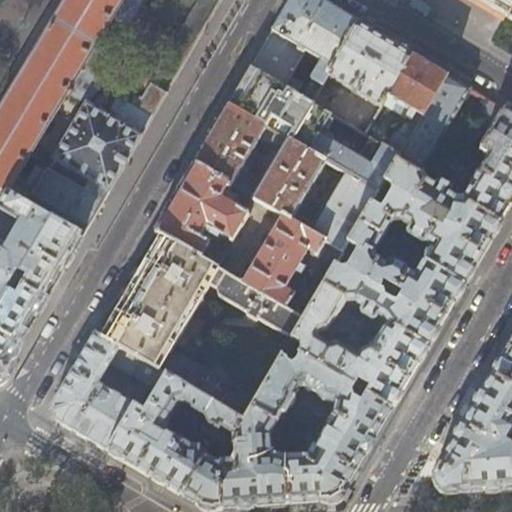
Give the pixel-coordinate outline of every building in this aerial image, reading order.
[(0,0),(0,189),(8,194),(69,93),(86,104),(53,160),(108,191),(111,187),(135,146),(166,94),(152,85),(143,100),(141,99),(135,108),(117,96),(105,116),(88,105),(123,46),(117,42),(103,34),(123,0),(198,0),(203,3),(163,70),(176,77),(220,0),(0,0)] [(123,0),(103,34),(117,42),(142,0),(123,0)] [(203,3),(198,0),(197,0),(157,66),(163,70),(203,3)] [(328,76),(359,23),(331,7),(319,0),(291,0),(265,45),(251,69),(296,95),(302,84),(291,78),(290,76),(303,54),(305,53),(310,57),(313,55),(323,61),(301,98),(311,103),(328,76)] [(511,0),(477,0),(483,3),(508,18),(511,11),(511,0)] [(383,104),(412,55),(387,40),(359,23),(328,76),(380,108),(383,104)] [(420,123),(448,76),(430,65),(412,55),(383,104),(406,117),(407,115),(420,123)] [(397,163),(400,156),(386,148),(370,140),(358,160),(330,144),(332,138),(322,132),(324,128),(327,130),(331,124),(332,121),(330,119),(331,116),(311,103),(301,98),(296,95),(251,69),(242,84),(229,106),(326,163),(331,166),(342,173),(347,176),(379,194),(385,184),(397,163)] [(470,89),(448,76),(420,123),(416,130),(400,156),(397,163),(417,174),(423,173),(470,89)] [(490,134),(505,110),(486,99),(472,123),(490,134)] [(291,222),(326,163),(229,106),(213,133),(195,164),(231,186),(259,140),(282,147),(274,161),(269,159),(266,164),(265,166),(270,168),(256,193),(239,183),(236,189),(282,217),(291,222)] [(511,114),(505,110),(490,134),(480,152),(486,157),(461,199),(462,202),(500,223),(511,202),(511,114)] [(408,125),(405,124),(399,134),(395,134),(386,148),(400,156),(416,130),(408,125)] [(424,243),(430,247),(422,261),(464,285),(477,263),(500,223),(462,202),(461,199),(454,199),(448,195),(450,191),(449,188),(440,182),(436,183),(433,187),(426,183),(423,173),(417,174),(397,163),(385,184),(391,187),(392,191),(381,210),(372,205),(363,220),(361,225),(383,238),(392,224),(399,223),(408,228),(406,232),(407,236),(422,245),(424,243)] [(233,244),(250,215),(225,202),(224,198),(231,186),(195,164),(176,197),(155,232),(160,235),(218,269),(227,254),(215,247),(202,240),(207,230),(214,233),(211,238),(218,242),(227,247),(229,242),(233,244)] [(338,180),(342,173),(331,166),(327,173),(338,180)] [(45,172),(37,168),(27,187),(35,192),(32,196),(88,227),(103,201),(47,170),(45,172)] [(372,205),(379,194),(347,176),(312,234),(343,254),(350,244),(358,229),(348,223),(350,219),(353,214),(363,220),(372,205)] [(0,376),(21,340),(65,265),(81,238),(8,194),(0,189),(0,376)] [(291,222),(282,217),(243,285),(303,321),(313,306),(287,291),(309,255),(334,270),(337,266),(343,254),(312,234),(308,232),(296,225),(291,222)] [(308,232),(312,226),(300,219),(296,225),(308,232)] [(383,320),(387,327),(389,327),(427,347),(445,316),(464,285),(422,261),(413,278),(408,275),(407,271),(392,262),(387,263),(385,267),(379,264),(376,261),(373,254),(383,238),(361,225),(358,229),(350,244),(359,249),(349,267),(348,268),(342,269),(337,266),(334,270),(324,288),(344,299),(346,305),(356,304),(363,307),(363,309),(362,313),(363,316),(370,321),(375,321),(378,316),(383,320)] [(207,230),(202,240),(215,247),(218,242),(211,238),(214,233),(207,230)] [(293,340),(303,321),(243,285),(218,269),(160,235),(128,290),(100,337),(167,379),(213,406),(243,425),(253,411),(256,404),(222,384),(223,380),(214,375),(212,377),(184,360),(175,362),(170,358),(211,287),(216,290),(219,297),(248,315),(248,318),(256,323),(258,321),(291,342),(293,340)] [(357,360),(356,357),(335,346),(332,347),(330,349),(317,340),(320,334),(327,334),(332,324),(336,323),(346,305),(344,299),(324,288),(313,306),(303,321),(293,340),(301,345),(302,350),(299,355),(300,356),(354,387),(358,382),(364,386),(370,389),(366,395),(391,409),(409,378),(427,347),(389,327),(387,327),(381,329),(370,349),(361,353),(357,360)] [(158,394),(167,379),(100,337),(95,335),(69,378),(52,407),(56,420),(81,435),(108,451),(135,409),(135,408),(124,400),(127,395),(121,392),(118,397),(101,386),(112,366),(158,394)] [(511,342),(511,345),(493,375),(511,386),(511,342)] [(310,445),(304,455),(283,457),(288,504),(317,502),(337,501),(360,461),(391,409),(366,395),(360,404),(354,401),(350,395),(354,387),(300,356),(296,364),(291,367),(288,365),(287,361),(283,359),(256,404),(253,411),(273,423),(279,414),(283,414),(284,412),(292,398),(290,395),(293,389),(300,386),(314,393),(320,400),(328,402),(333,404),(332,413),(313,444),(312,446),(310,445)] [(511,386),(493,375),(475,406),(454,442),(434,477),(444,494),(473,492),(511,489),(511,442),(508,443),(506,440),(511,431),(511,430),(511,386)] [(158,394),(146,416),(135,409),(108,451),(155,478),(183,494),(205,457),(200,449),(191,449),(163,433),(163,427),(164,425),(166,426),(172,419),(179,406),(183,404),(190,408),(191,412),(205,420),(213,406),(167,379),(158,394)] [(253,411),(243,425),(213,406),(205,420),(208,427),(217,433),(221,430),(231,436),(232,446),(234,446),(235,457),(230,463),(220,463),(218,466),(205,457),(183,494),(207,510),(237,508),(288,504),(283,457),(268,454),(267,451),(266,436),(273,423),(253,411)] [(29,511),(30,502),(22,501),(20,508),(21,510),(29,511)]
